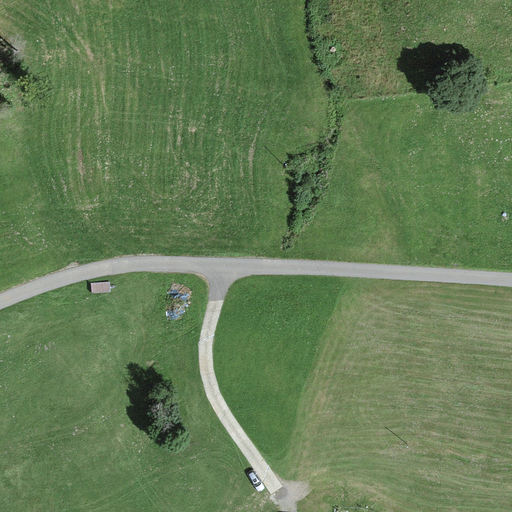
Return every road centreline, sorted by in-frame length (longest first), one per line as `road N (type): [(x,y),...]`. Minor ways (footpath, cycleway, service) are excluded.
road 1 (track): [(0,301),(133,264),(511,279)]
road 2 (track): [(225,265),(208,329),(210,379),(275,485)]
